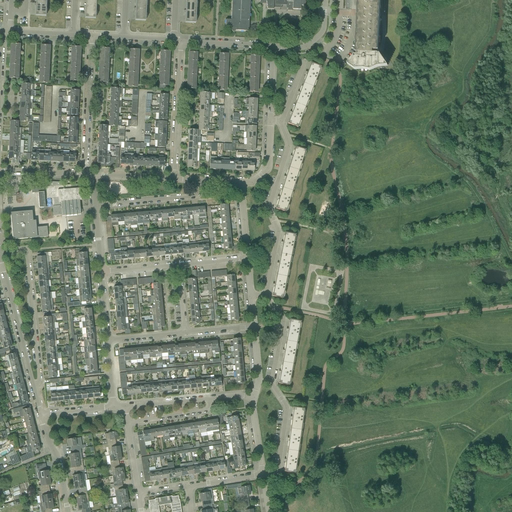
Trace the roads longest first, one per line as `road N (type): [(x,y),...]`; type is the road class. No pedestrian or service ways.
road 1 (residential): [(277,462),(286,409),(271,382),(282,319),(265,292)]
road 2 (residential): [(265,292),(278,231),(268,208),(287,140),(279,120)]
road 3 (residential): [(0,253),(26,251),(39,375),(31,386)]
road 4 (residential): [(85,174),(92,36)]
road 5 (residential): [(175,178),(180,40)]
road 6 (residential): [(31,386),(0,259)]
